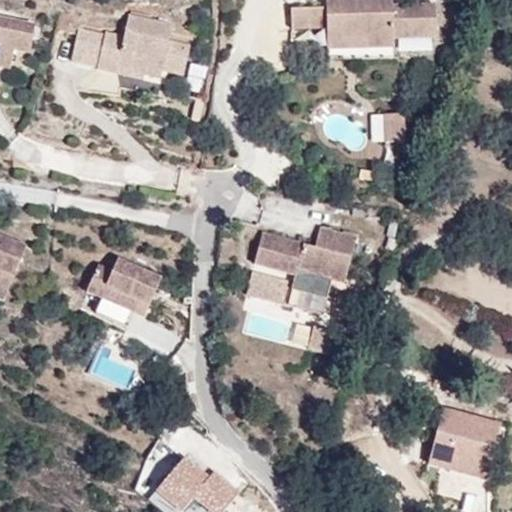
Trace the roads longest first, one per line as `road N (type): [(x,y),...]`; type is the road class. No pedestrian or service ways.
road 1 (residential): [(216,192),(197,327),(221,405),(300,476),(306,511)]
road 2 (unknown): [(139,163),(216,192),(239,157),(205,93),(233,0)]
road 3 (residential): [(433,511),(378,416),(386,388),(443,357),(511,365)]
road 4 (unknown): [(0,116),(32,145),(57,154),(139,163)]
road 5 (unknown): [(44,59),(57,87),(101,114),(139,163)]
